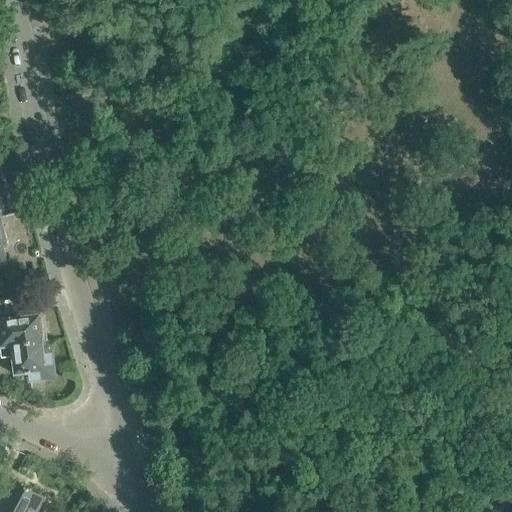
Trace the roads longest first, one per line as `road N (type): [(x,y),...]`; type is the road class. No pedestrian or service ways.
road 1 (residential): [(131,453),(61,226),(26,0)]
road 2 (residential): [(131,453),(0,417)]
